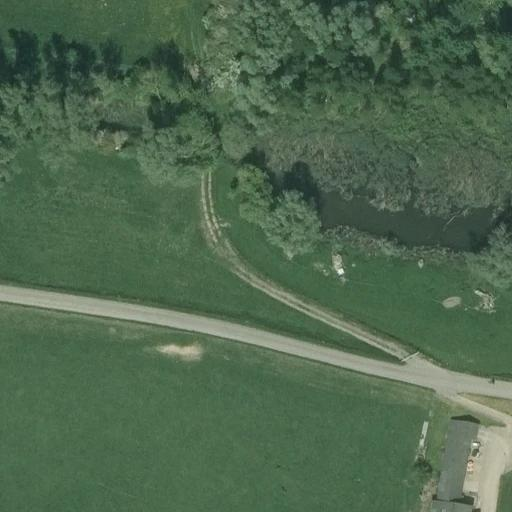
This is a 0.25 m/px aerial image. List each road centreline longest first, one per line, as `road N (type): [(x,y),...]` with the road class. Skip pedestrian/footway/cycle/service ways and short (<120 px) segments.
road 1 (unclassified): [(511,392),(390,372),(225,327),(0,292)]
road 2 (track): [(450,383),(257,283),(229,256),(204,207),(213,130)]
